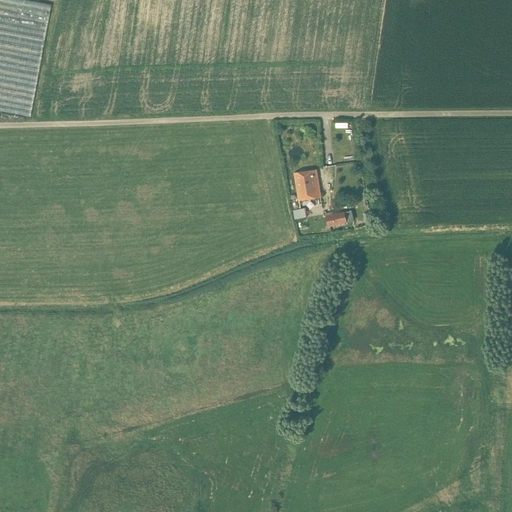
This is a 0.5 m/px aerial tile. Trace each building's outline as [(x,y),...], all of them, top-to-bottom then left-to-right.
[(51,5),(22,0),(0,0),(0,111),(30,117),(51,5)] [(316,171),(295,174),(300,200),(320,197),(316,171)] [(304,210),(294,212),(296,218),(306,217),(304,210)] [(352,211),(344,213),(346,223),(354,221),(352,211)] [(344,213),(327,216),(329,227),(346,223),(344,213)]
